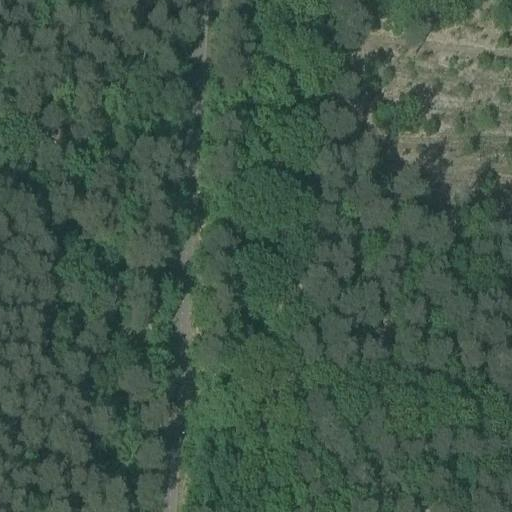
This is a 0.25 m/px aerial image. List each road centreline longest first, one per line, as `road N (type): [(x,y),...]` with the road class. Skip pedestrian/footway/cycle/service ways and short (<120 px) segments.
road 1 (track): [(277,395),(297,0)]
road 2 (track): [(277,395),(511,431)]
